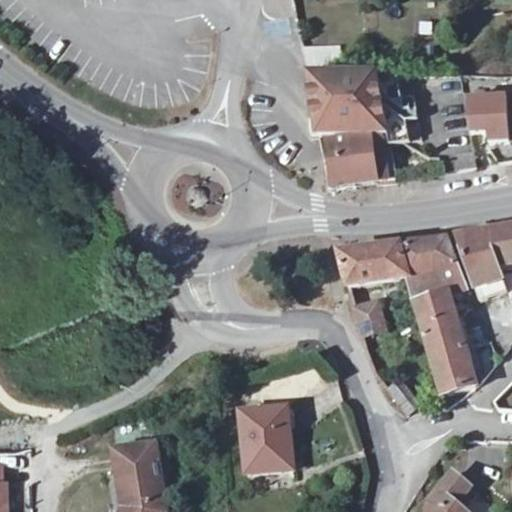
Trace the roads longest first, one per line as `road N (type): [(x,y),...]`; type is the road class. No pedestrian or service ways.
road 1 (residential): [(226,324),(126,396),(35,439),(37,511)]
road 2 (residential): [(392,461),(338,338),(309,326),(226,324)]
road 3 (secondary): [(511,200),(414,218),(319,217)]
